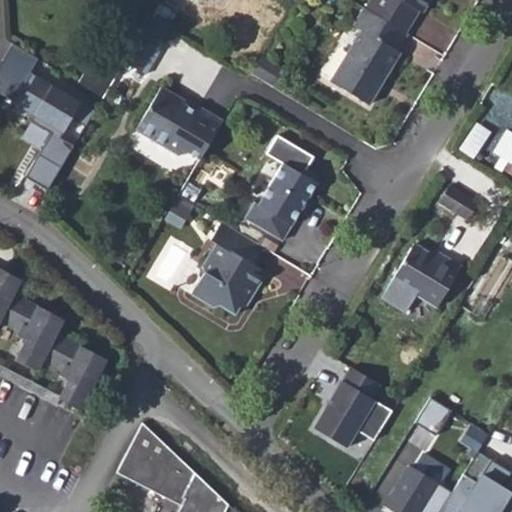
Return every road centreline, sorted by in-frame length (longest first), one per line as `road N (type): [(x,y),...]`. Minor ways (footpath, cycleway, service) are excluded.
road 1 (residential): [(272,406),(511,0)]
road 2 (residential): [(0,206),(53,241),(247,423)]
road 3 (residential): [(331,511),(247,423)]
